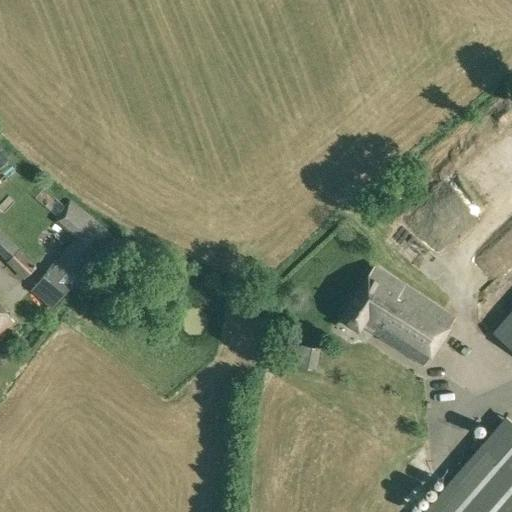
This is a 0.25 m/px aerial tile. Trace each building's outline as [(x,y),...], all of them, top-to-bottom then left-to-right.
[(0,188),(15,182),(9,169),(0,173),(0,188)] [(53,219),(75,236),(38,283),(58,300),(112,229),(69,197),(53,219)] [(403,257),(445,243),(437,220),(395,235),(403,257)] [(36,263),(0,227),(0,253),(25,277),(36,263)] [(359,328),(362,323),(423,364),(454,316),(375,265),(341,316),(359,328)] [(0,330),(13,320),(0,303),(0,330)] [(511,308),(493,331),(511,347),(511,308)] [(511,511),(511,449),(493,432),(417,511),(511,511)]
